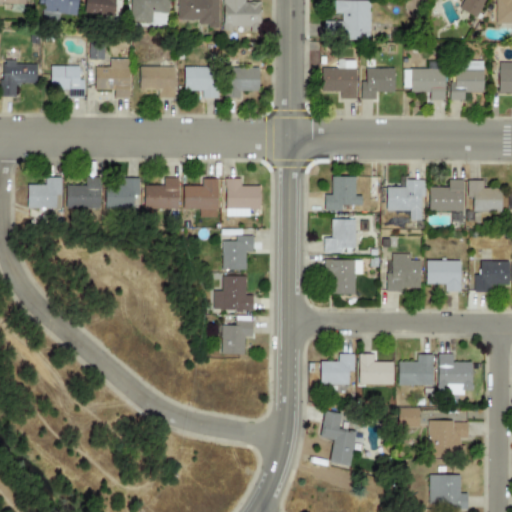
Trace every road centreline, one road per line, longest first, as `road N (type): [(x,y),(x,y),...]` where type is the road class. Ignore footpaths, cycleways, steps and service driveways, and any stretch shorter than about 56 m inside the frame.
road 1 (tertiary): [(287,139),(282,440),(252,511)]
road 2 (residential): [(0,239),(31,302),(159,411),(282,440)]
road 3 (residential): [(0,137),(287,139)]
road 4 (residential): [(285,323),(511,324)]
road 5 (residential): [(287,139),(511,141)]
road 6 (residential): [(496,324),(494,511)]
road 7 (tertiary): [(287,0),(287,139)]
